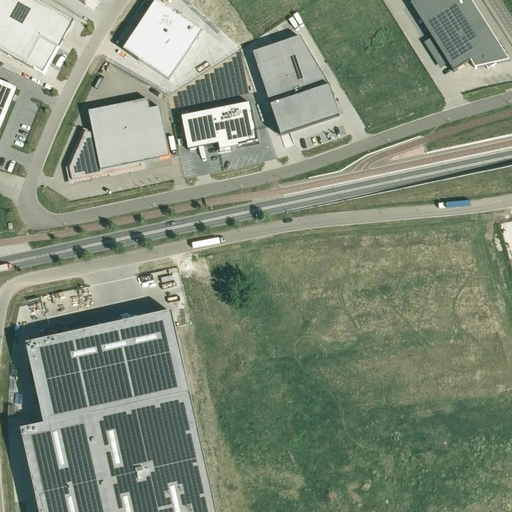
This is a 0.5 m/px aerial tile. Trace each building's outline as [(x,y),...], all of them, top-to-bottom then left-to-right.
[(0,0),(0,52),(43,76),(74,22),(33,0),(0,0)] [(157,0),(123,50),(169,82),(203,31),(157,0)] [(470,0),(417,0),(410,5),(454,73),(471,62),(475,69),(486,67),(488,70),(496,64),(510,62),(493,35),(491,37),(470,3),(472,2),(470,0)] [(302,41),(255,57),(282,139),(342,119),(333,90),(302,41)] [(0,86),(0,136),(18,94),(0,86)] [(112,173),(112,170),(170,158),(160,108),(151,110),(149,101),(89,113),(94,136),(86,132),(70,169),(73,182),(113,174),(113,173),(112,173)] [(250,103),(184,116),(192,151),(219,145),(220,152),(230,150),(230,148),(258,142),(256,132),(250,103)] [(45,426),(22,432),(22,433),(39,511),(216,511),(191,395),(176,327),(173,314),(27,346),(45,426)]
